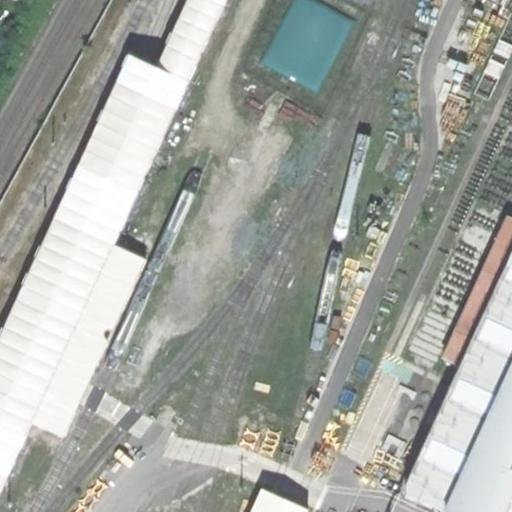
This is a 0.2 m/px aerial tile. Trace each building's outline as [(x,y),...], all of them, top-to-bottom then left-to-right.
[(180,0),(153,63),(143,59),(127,50),(0,324),(0,485),(30,421),(60,437),(81,390),(143,257),(111,240),(221,0),(180,0)] [(359,20),(322,0),(292,0),(261,62),(321,95),(359,20)] [(511,222),(506,220),(463,317),(481,325),(511,255),(511,222)] [(445,511),(511,511),(511,255),(481,325),(461,369),(403,495),(445,511)] [(442,361),(461,369),(481,325),(463,317),(442,361)]
